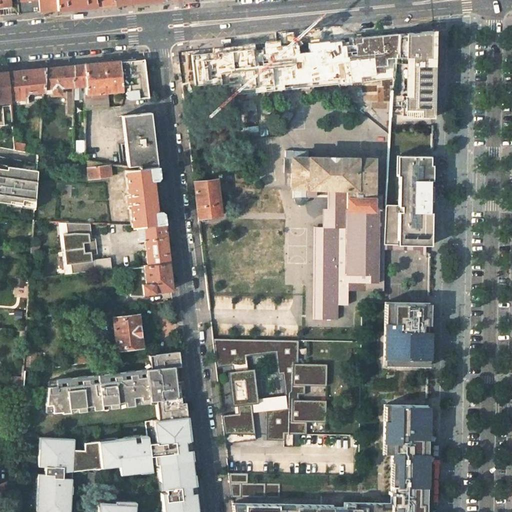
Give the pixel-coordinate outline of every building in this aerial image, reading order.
[(15,0),(15,1),(23,0),(36,0),(38,11),(55,10),(54,0),(15,0)] [(94,6),(93,0),(54,0),(55,10),(94,6)] [(434,31),(395,34),(391,114),(412,115),(412,110),(419,110),(419,117),(432,118),(434,31)] [(395,34),(338,40),(340,56),(341,55),(381,52),(382,64),(384,64),(382,85),(382,88),(376,88),(375,131),(371,135),(370,159),(290,158),(289,186),(291,187),(291,192),(291,198),(292,198),(293,201),(295,203),(296,204),(298,204),(300,204),(302,203),(303,202),(305,198),(307,198),(307,197),(314,196),(315,187),(344,188),(344,216),(344,273),(349,273),(349,280),(370,281),(371,207),(378,207),(378,205),(385,205),(386,195),(386,189),(391,114),(395,34)] [(322,68),(333,67),(332,57),(340,56),(338,40),(310,43),(311,55),(312,70),(322,68)] [(285,49),(285,57),(311,55),(310,43),(282,45),(282,49),(285,49)] [(225,71),(260,67),(259,47),(223,51),(225,71)] [(180,75),(220,71),(219,51),(178,55),(180,75)] [(127,86),(128,90),(126,90),(125,93),(125,97),(128,99),(148,97),(144,60),(142,59),(118,61),(121,86),(127,86)] [(102,96),(102,92),(106,92),(122,90),(121,86),(118,61),(83,64),(83,86),(84,109),(108,107),(107,96),(102,96)] [(72,86),(83,86),(83,64),(72,66),(72,86)] [(42,68),(45,100),(55,99),(59,99),(60,93),(60,89),(62,89),(63,87),(67,87),(72,86),(72,66),(42,68)] [(24,102),(24,93),(43,91),(42,68),(7,72),(10,100),(19,99),(19,103),(24,102)] [(313,80),(324,79),(322,68),(312,70),(313,80)] [(7,72),(0,72),(0,124),(2,124),(10,105),(10,100),(7,72)] [(325,90),(324,79),(313,80),(314,90),(325,90)] [(281,104),(281,117),(306,118),(306,104),(281,104)] [(150,111),(121,115),(126,166),(138,168),(156,166),(150,111)] [(23,151),(24,144),(13,142),(14,149),(23,151)] [(432,156),(398,156),(397,205),(385,205),(383,239),(414,240),(413,245),(430,245),(431,224),(428,224),(428,196),(432,196),(432,156)] [(88,177),(110,175),(108,164),(87,166),(88,177)] [(0,201),(34,206),(37,170),(7,166),(7,169),(0,168),(0,201)] [(138,168),(124,170),(131,227),(136,227),(138,240),(144,240),(146,262),(141,263),(142,266),(168,262),(162,213),(158,211),(154,211),(150,180),(155,179),(158,177),(156,166),(138,168)] [(216,188),(215,181),(193,184),(198,221),(201,220),(201,218),(220,215),(216,188)] [(89,223),(65,222),(66,233),(61,234),(65,265),(70,264),(71,274),(94,271),(92,255),(96,254),(94,238),(91,238),(89,223)] [(141,284),(142,294),(171,290),(168,262),(142,266),(144,283),(141,284)] [(112,299),(99,301),(100,309),(114,307),(112,299)] [(429,303),(385,302),(384,364),(428,365),(428,337),(429,303)] [(139,346),(135,315),(112,318),(114,337),(116,349),(139,346)] [(114,337),(112,318),(91,321),(94,340),(114,337)] [(298,340),(212,338),(215,367),(231,365),(232,371),(227,372),(231,407),(237,406),(238,413),(221,415),(224,443),(255,440),(252,412),(251,412),(250,404),(257,403),(257,398),(253,369),(247,369),(245,356),(274,353),(277,375),(281,374),(284,395),(285,408),(266,410),(266,411),(265,440),(283,441),(283,447),(292,447),(292,435),(306,435),(306,422),(325,422),(326,400),(298,400),(298,395),(304,395),(304,386),(325,386),(326,364),(297,363),(298,340)] [(175,388),(174,382),(173,367),(176,367),(180,366),(178,351),(149,355),(143,358),(139,362),(138,364),(147,369),(145,369),(145,373),(142,373),(142,377),(138,378),(134,378),(133,374),(127,375),(127,379),(122,379),(118,380),(118,376),(111,377),(111,380),(106,381),(102,381),(101,378),(95,379),(95,382),(90,383),(86,383),(85,380),(79,380),(79,384),(74,385),(70,385),(69,381),(63,382),(63,386),(58,387),(54,387),(46,388),(45,406),(51,405),(52,413),(61,412),(61,414),(68,413),(68,409),(76,408),(76,413),(84,412),(83,407),(92,406),(92,411),(100,410),(100,405),(108,404),(108,409),(116,408),(116,403),(124,402),(124,407),(132,406),(132,401),(140,400),(140,405),(148,404),(148,402),(154,401),(154,404),(156,420),(185,416),(184,402),(180,403),(177,403),(176,398),(180,397),(179,388),(175,388)] [(88,363),(87,353),(64,356),(65,366),(84,364),(88,363)] [(53,380),(54,383),(57,383),(63,382),(69,381),(73,381),(79,380),(85,380),(89,379),(95,379),(101,378),(105,377),(111,377),(118,376),(121,375),(127,375),(133,374),(137,373),(142,373),(145,373),(145,369),(53,380)] [(284,395),(257,398),(257,403),(250,404),(251,412),(252,412),(266,411),(266,410),(285,408),(284,395)] [(423,511),(426,406),(384,405),(383,442),(392,443),(392,453),(391,504),(343,503),(343,508),(332,507),(332,505),(231,503),(232,511),(423,511)] [(133,511),(135,502),(114,500),(113,506),(98,506),(97,511),(196,511),(194,493),(189,493),(188,485),(194,485),(185,416),(156,420),(144,422),(146,436),(138,437),(138,442),(133,442),(132,438),(112,440),(113,445),(107,445),(107,440),(82,443),(81,450),(72,451),(68,451),(69,438),(42,438),(41,445),(36,445),(36,449),(35,466),(40,467),(39,475),(34,474),(31,511),(69,511),(71,493),(66,493),(66,486),(71,486),(72,477),(72,470),(118,465),(119,474),(139,472),(138,469),(150,467),(149,454),(156,454),(159,481),(164,481),(164,488),(165,492),(160,493),(162,511),(133,511)] [(392,453),(392,443),(383,442),(383,453),(392,453)] [(247,473),(227,473),(229,482),(232,482),(231,497),(279,498),(279,483),(246,483),(247,473)]
